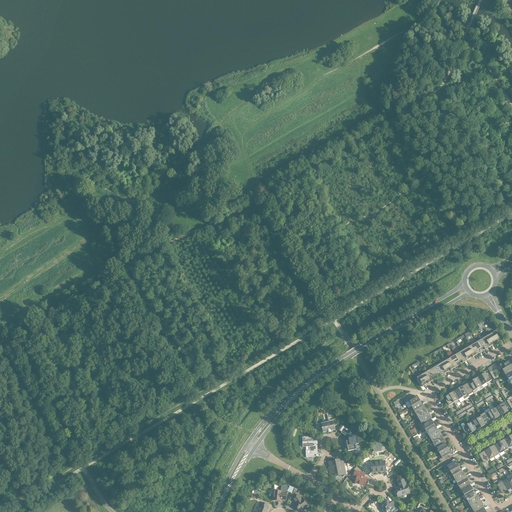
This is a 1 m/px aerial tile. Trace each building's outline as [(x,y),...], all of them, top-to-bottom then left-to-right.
[(499,334),(497,329),(493,331),(493,332),(488,335),(493,343),(499,339),(497,335),(499,334)] [(493,343),(488,335),(483,338),(489,347),(493,345),(492,343),(493,343)] [(489,347),(483,338),(480,340),(480,339),(477,341),(481,349),(484,348),(485,350),(489,347)] [(481,349),(477,341),(473,343),(474,344),(471,345),(476,355),(480,352),(479,350),(481,349)] [(476,355),(471,345),(466,348),(470,356),(471,355),(473,357),(476,355)] [(470,356),(466,348),(461,351),(467,361),(471,358),(469,356),(470,356)] [(467,361),(461,351),(458,353),(458,352),(455,354),(459,362),(462,361),(463,363),(467,361)] [(448,357),(449,359),(454,368),(458,366),(457,363),(459,362),(455,354),(454,354),(448,357)] [(454,368),(449,359),(444,362),(448,369),(449,368),(450,370),(454,368)] [(499,365),(502,370),(511,365),(508,361),(505,363),(505,362),(499,365)] [(448,369),(444,362),(439,364),(444,374),(448,371),(447,369),(448,369)] [(444,374),(439,364),(436,366),(436,365),(432,367),(437,375),(439,374),(441,376),(444,374)] [(511,370),(511,367),(511,365),(502,370),(505,375),(511,370)] [(426,370),(427,372),(432,381),(436,379),(435,377),(437,375),(432,367),(426,370)] [(432,381),(427,372),(422,375),(426,382),(427,381),(428,383),(432,381)] [(486,373),(481,375),(486,383),(491,380),(488,375),(487,376),(486,373)] [(426,382),(422,375),(417,378),(422,387),(426,385),(425,383),(426,382)] [(486,383),(481,375),(477,378),(482,386),(486,383)] [(482,386),(477,378),(472,381),(477,389),(482,386)] [(477,389),(472,381),(468,383),(472,392),(473,391),(477,389)] [(472,392),(468,383),(463,386),(468,394),(468,396),(473,393),(473,391),(472,392)] [(468,394),(463,386),(458,389),(463,397),(468,394)] [(463,397),(458,389),(453,392),(458,400),(463,397)] [(458,400),(453,392),(449,394),(454,403),(458,400)] [(454,403),(449,394),(445,397),(447,400),(445,401),(449,406),(454,403)] [(411,395),(409,397),(403,400),(405,403),(408,402),(411,407),(420,401),(417,396),(413,398),(411,395)] [(423,406),(420,401),(411,407),(413,410),(410,411),(412,414),(414,412),(423,406)] [(505,402),(500,405),(504,414),(508,411),(507,408),(508,408),(505,402)] [(504,414),(500,405),(495,408),(500,417),(504,414)] [(424,406),(423,406),(414,412),(412,414),(412,415),(415,413),(418,418),(428,412),(424,406)] [(500,417),(495,408),(490,411),(495,419),(500,417)] [(490,411),(486,414),(491,422),(495,419),(490,411)] [(432,419),(428,412),(418,418),(421,423),(418,425),(419,426),(422,424),(422,425),(431,419),(431,420),(432,419)] [(480,416),(481,417),(486,425),(491,422),(486,414),(485,413),(480,416)] [(486,425),(481,417),(476,419),(481,428),(486,425)] [(422,424),(419,426),(420,428),(423,427),(425,430),(434,425),(431,420),(431,419),(422,425),(422,424)] [(481,428),(476,419),(471,422),(476,430),(481,428)] [(321,424),(318,425),(319,429),(322,428),(322,429),(323,432),(327,431),(327,433),(331,432),(331,431),(335,430),(333,421),(321,424)] [(476,430),(471,422),(467,425),(472,433),(476,430)] [(437,430),(434,425),(425,430),(427,433),(424,435),(425,437),(428,436),(428,435),(437,430)] [(472,433),(467,425),(462,428),(465,433),(466,432),(468,436),(472,433)] [(350,430),(345,426),(341,432),(341,433),(346,436),(350,430)] [(438,429),(437,430),(428,435),(428,436),(425,437),(426,439),(429,437),(432,441),(442,436),(438,429)] [(346,441),(348,451),(356,450),(355,444),(358,444),(357,434),(356,434),(350,430),(346,436),(349,439),(350,440),(349,440),(350,441),(346,441)] [(304,437),(304,442),(302,442),(302,447),(310,446),(310,450),(306,451),(306,458),(314,457),(314,454),(317,454),(317,441),(309,441),(309,436),(304,437)] [(446,442),(442,436),(432,441),(433,443),(430,445),(432,449),(435,447),(436,448),(445,443),(446,442)] [(509,448),(504,440),(502,442),(502,441),(499,443),(504,451),(509,448)] [(378,442),(373,448),(373,452),(381,451),(381,447),(382,445),(378,442)] [(435,447),(432,449),(434,452),(437,450),(439,453),(448,448),(445,443),(436,448),(435,447)] [(504,451),(499,443),(496,445),(494,446),(499,454),(504,451)] [(499,454),(494,446),(492,447),(489,449),(494,457),(499,454)] [(451,453),(448,448),(439,453),(442,458),(439,460),(441,463),(449,458),(447,456),(451,453)] [(494,457),(489,449),(486,450),(486,451),(484,452),(489,460),(494,457)] [(489,460),(484,452),(482,453),(479,455),(480,457),(478,458),(485,468),(488,466),(486,462),(489,460)] [(342,476),(345,476),(344,466),(340,467),(339,461),(335,462),(335,461),(329,462),(330,467),(328,468),(329,473),(335,472),(336,476),(342,475),(342,476)] [(452,464),(450,461),(442,466),(444,469),(447,467),(450,472),(459,467),(456,461),(452,464)] [(370,463),(367,464),(368,469),(371,468),(371,472),(386,471),(386,470),(385,462),(370,463)] [(462,472),(459,467),(450,472),(447,474),(450,479),(453,478),(453,477),(462,472)] [(355,483),(365,486),(367,478),(363,477),(362,476),(363,473),(355,471),(354,475),(356,476),(355,479),(356,480),(355,483)] [(463,471),(462,472),(453,477),(453,478),(450,479),(451,481),(454,479),(457,484),(466,478),(463,471)] [(470,484),(466,478),(457,484),(460,488),(457,490),(457,491),(460,489),(461,490),(469,485),(470,485),(470,484)] [(398,497),(410,493),(407,485),(406,485),(404,479),(397,481),(398,485),(399,485),(399,487),(395,489),(396,491),(395,491),(395,492),(395,494),(396,495),(397,495),(398,497)] [(511,487),(507,479),(502,482),(507,491),(509,489),(510,489),(511,487)] [(505,492),(507,491),(502,482),(499,484),(496,480),(493,482),(499,493),(501,492),(502,494),(502,493),(505,492)] [(460,489),(457,491),(459,494),(462,492),(464,495),(473,490),(470,485),(469,485),(461,490),(460,489)] [(274,490),(273,500),(280,501),(280,499),(286,500),(287,486),(281,486),(280,491),(274,490)] [(475,495),(473,490),(464,495),(466,498),(463,500),(464,503),(467,501),(467,500),(476,495),(475,495)] [(476,494),(475,495),(476,495),(467,500),(467,501),(464,503),(465,504),(468,502),(471,507),(480,501),(476,494)] [(299,511),(307,506),(305,501),(307,500),(305,497),(302,500),(298,495),(293,498),(295,502),(297,501),(297,503),(294,505),(299,511)] [(391,511),(392,511),(398,508),(394,503),(391,506),(390,504),(387,500),(382,504),(383,506),(382,507),(384,509),(383,510),(384,511),(388,511),(390,510),(391,511)] [(484,508),(480,501),(471,507),(473,511),(472,511),(476,511),(483,508),(484,508)] [(266,511),(268,509),(266,508),(268,505),(260,502),(259,505),(261,506),(258,511),(266,511)]
